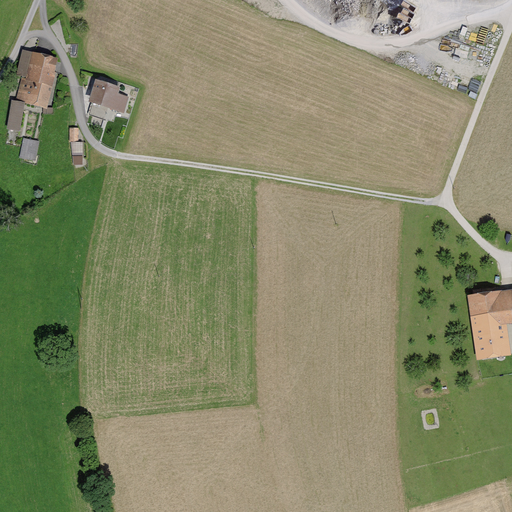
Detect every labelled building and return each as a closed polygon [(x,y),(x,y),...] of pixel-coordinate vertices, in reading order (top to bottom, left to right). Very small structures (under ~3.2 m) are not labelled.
[(18,98),(43,105),(51,72),(52,72),(55,61),(48,59),(48,58),(24,52),(18,75),(29,78),(28,81),(23,79),(18,98)] [(97,84),(92,101),(93,102),(89,115),(104,120),(108,106),(123,111),(127,98),(115,94),(117,90),(113,89),(114,86),(109,84),(108,87),(97,84)] [(13,102),(8,129),(19,131),(24,104),(13,102)] [(33,161),(37,142),(24,139),(20,158),(33,161)] [(511,292),(474,298),(483,356),(505,353),(501,324),(511,322),(511,292)]
